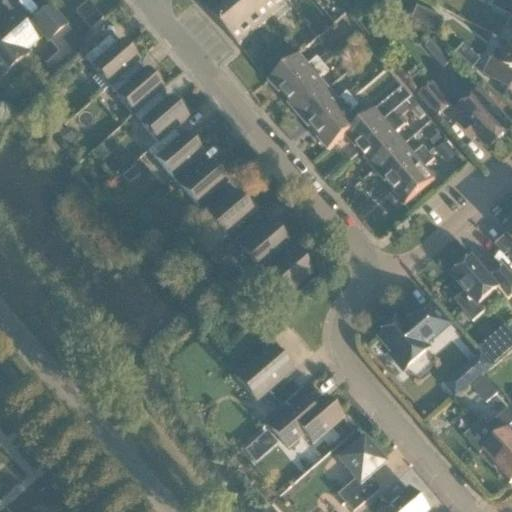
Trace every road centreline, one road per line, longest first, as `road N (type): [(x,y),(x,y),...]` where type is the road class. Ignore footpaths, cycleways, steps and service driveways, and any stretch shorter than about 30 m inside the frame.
road 1 (residential): [(370,270),(146,0)]
road 2 (residential): [(469,511),(342,361),(341,325),(370,270)]
road 3 (secondary): [(164,511),(0,316)]
road 4 (residential): [(370,270),(412,260),(511,173)]
